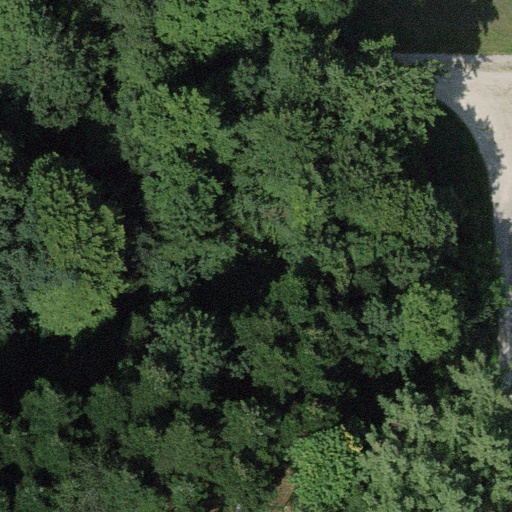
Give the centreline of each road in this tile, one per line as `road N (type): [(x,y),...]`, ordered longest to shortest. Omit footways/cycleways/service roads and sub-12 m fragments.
road 1 (track): [(511,72),(98,59),(0,41)]
road 2 (track): [(425,74),(507,147),(511,338)]
